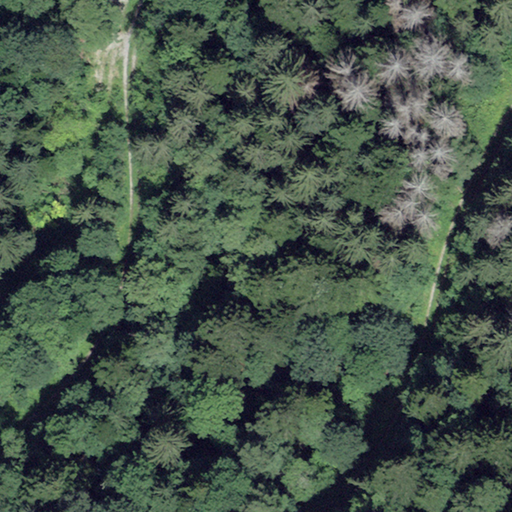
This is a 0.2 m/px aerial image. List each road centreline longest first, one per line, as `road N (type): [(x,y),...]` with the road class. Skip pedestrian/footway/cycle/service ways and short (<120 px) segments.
road 1 (track): [(0,443),(79,383),(126,308),(130,92),(156,0)]
road 2 (track): [(511,94),(445,232),(406,386),(374,452),(320,511)]
